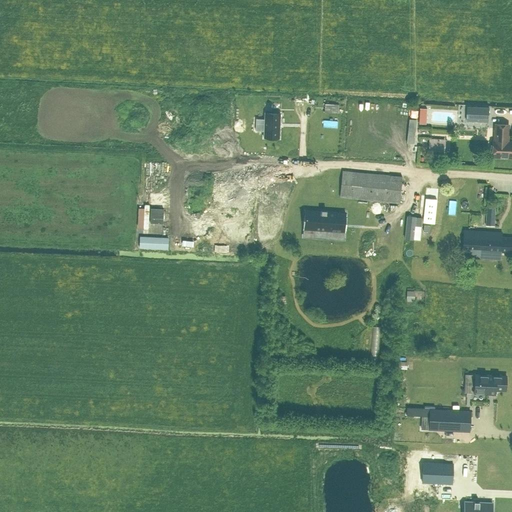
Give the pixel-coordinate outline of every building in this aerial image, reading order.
[(330,96),(330,108),(338,108),(339,97),(330,96)] [(263,137),(271,138),(279,138),(279,126),(280,113),(272,113),(265,112),(264,125),(263,137)] [(491,157),(511,157),(511,141),(507,142),(508,125),(495,124),(494,141),(492,141),(491,157)] [(445,139),(429,138),(428,151),(444,152),(445,139)] [(401,178),(342,173),(339,199),(400,205),(401,178)] [(226,206),(250,202),(248,194),(225,198),(226,206)] [(494,213),(494,204),(487,203),(486,213),(494,213)] [(305,210),(304,230),(314,230),(313,237),(324,238),(324,231),(344,232),(345,212),(305,210)] [(375,231),(373,215),(365,216),(368,238),(371,237),(370,232),(375,231)] [(384,233),(380,233),(380,245),(396,245),(396,225),(386,225),(386,227),(384,227),(384,233)] [(500,252),(511,252),(511,237),(501,237),(501,232),(463,230),(461,258),(500,260),(500,252)] [(168,249),(168,238),(140,237),(139,247),(168,249)] [(475,374),(474,394),(495,395),(495,390),(505,391),(506,376),(475,374)] [(474,431),(475,411),(435,410),(434,430),(474,431)] [(452,463),(422,462),(422,482),(451,483),(452,463)] [(491,511),(492,510),(492,504),(479,503),(479,502),(474,502),(474,503),(464,502),(464,509),(463,509),(463,511),(491,511)]
